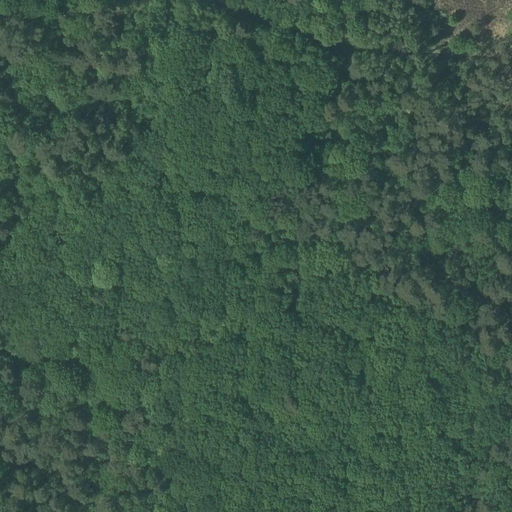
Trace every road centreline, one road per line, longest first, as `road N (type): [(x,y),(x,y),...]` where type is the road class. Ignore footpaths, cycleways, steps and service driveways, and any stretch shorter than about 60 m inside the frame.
road 1 (track): [(511,144),(375,124),(376,146),(430,250),(486,325),(511,330)]
road 2 (track): [(231,0),(332,37),(511,52)]
